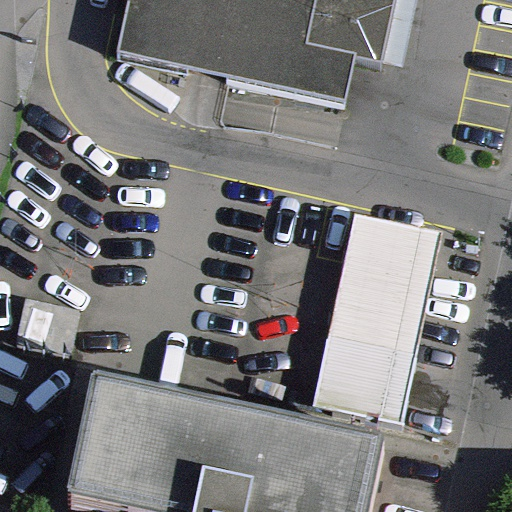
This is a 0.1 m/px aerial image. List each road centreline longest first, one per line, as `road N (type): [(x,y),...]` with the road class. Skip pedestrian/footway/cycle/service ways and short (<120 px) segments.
road 1 (unknown): [(109,0),(114,82),(129,110),(426,192)]
road 2 (unknown): [(466,0),(426,192)]
road 3 (residential): [(511,346),(476,511)]
